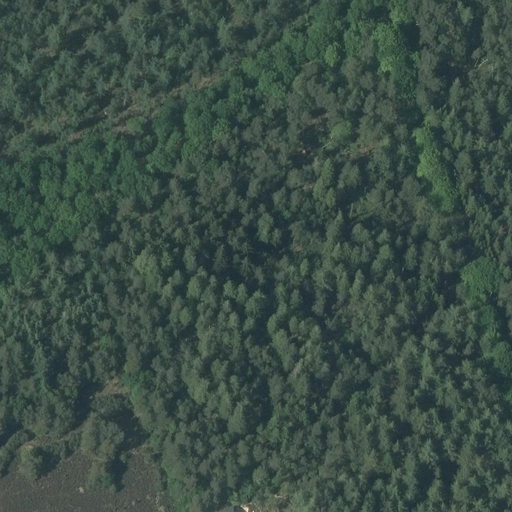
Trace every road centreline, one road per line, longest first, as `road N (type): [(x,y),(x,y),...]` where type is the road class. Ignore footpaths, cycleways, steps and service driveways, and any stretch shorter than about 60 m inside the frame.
road 1 (track): [(0,294),(395,0)]
road 2 (track): [(337,0),(286,42),(159,114),(0,169)]
